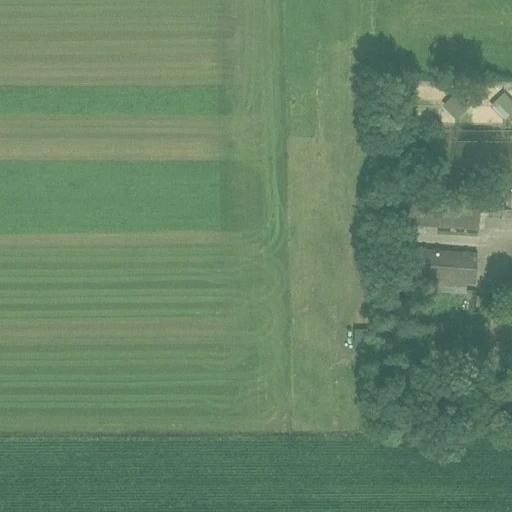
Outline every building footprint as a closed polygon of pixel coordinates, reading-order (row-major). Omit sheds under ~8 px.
[(511,92),(510,90),(495,104),(508,119),(511,116),(511,92)] [(461,119),(475,106),(462,91),(447,105),(461,119)] [(388,185),(385,223),(478,230),(480,192),(388,185)] [(511,191),(506,191),(505,207),(499,206),(498,216),(511,217),(511,191)] [(476,254),(390,247),(387,278),(473,284),(476,254)]
